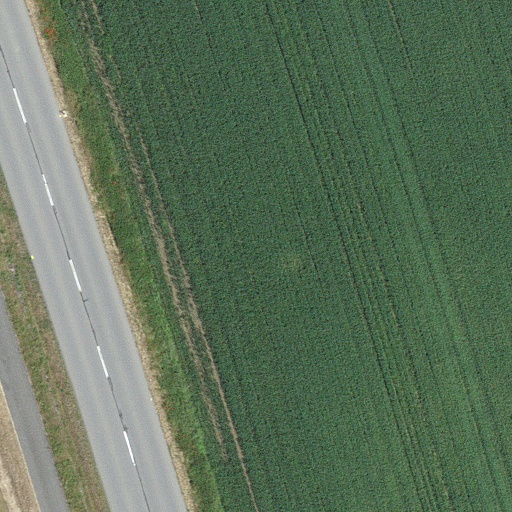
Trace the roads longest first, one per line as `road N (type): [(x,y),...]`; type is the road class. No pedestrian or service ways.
road 1 (primary): [(0,48),(147,511)]
road 2 (track): [(0,327),(56,511)]
